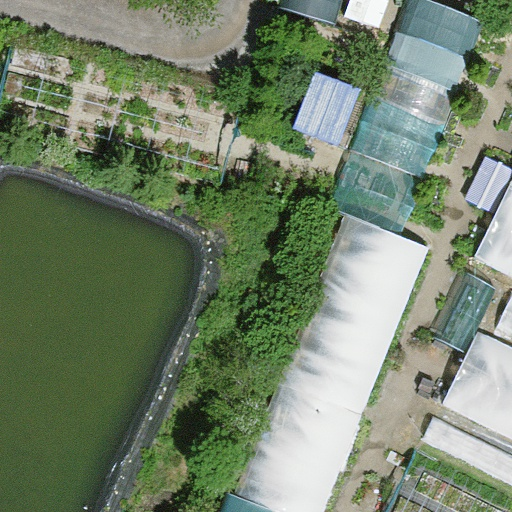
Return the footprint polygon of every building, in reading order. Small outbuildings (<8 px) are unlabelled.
[(493,17),(450,0),(417,0),(341,195),(413,223),(493,17)] [(307,59),(285,120),(337,139),(359,78),(307,59)] [(511,167),(477,241),(511,257),(511,167)] [(319,511),(432,249),(338,209),(223,477),(304,511),(319,511)] [(511,335),(482,321),(446,394),(511,425),(511,335)] [(511,511),(511,491),(419,445),(385,511),(511,511)]
